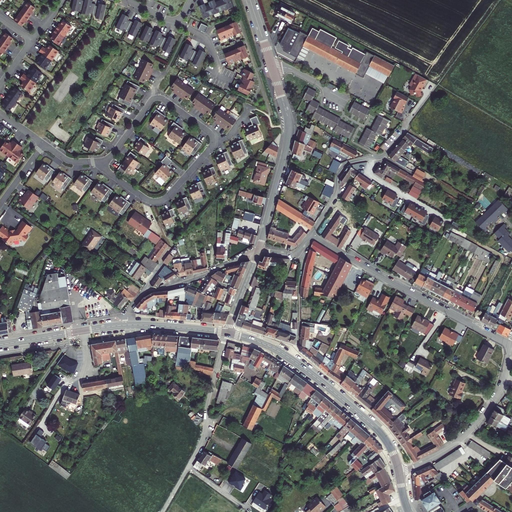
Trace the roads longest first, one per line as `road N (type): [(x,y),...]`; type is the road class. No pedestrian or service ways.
road 1 (residential): [(258,251),(288,125),(249,0)]
road 2 (residential): [(511,344),(311,233)]
road 3 (residential): [(311,233),(343,165),(383,154),(435,84)]
road 4 (residential): [(398,472),(470,428),(499,391),(511,345)]
road 5 (residential): [(127,325),(141,294),(258,251)]
road 6 (primary): [(292,360),(378,430),(398,472)]
road 7 (residential): [(104,163),(154,98),(212,140)]
road 8 (residential): [(212,140),(159,201),(104,163)]
road 9 (primary): [(0,344),(127,325)]
